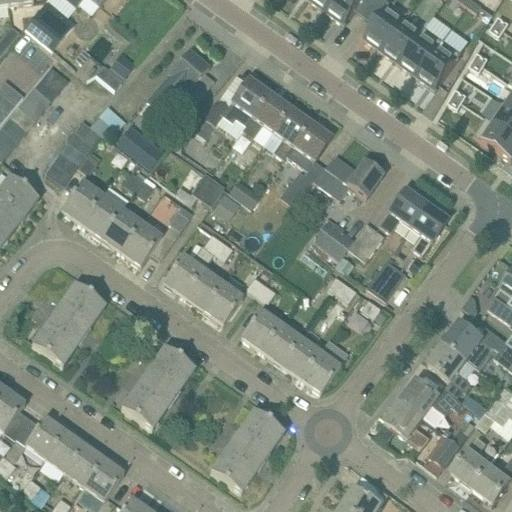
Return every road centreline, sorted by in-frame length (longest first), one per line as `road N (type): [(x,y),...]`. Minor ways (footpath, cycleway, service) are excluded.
road 1 (residential): [(328,432),(86,261),(56,250),(30,263),(0,304)]
road 2 (residential): [(489,210),(485,194),(211,0)]
road 3 (residential): [(328,432),(489,210)]
road 4 (residential): [(202,511),(0,363)]
road 5 (residential): [(439,511),(328,432)]
